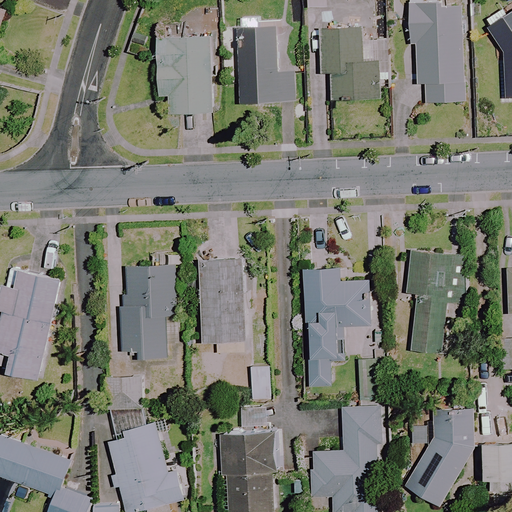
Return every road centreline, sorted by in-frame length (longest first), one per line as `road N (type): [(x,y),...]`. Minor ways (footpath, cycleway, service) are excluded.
road 1 (residential): [(74,187),(511,170)]
road 2 (residential): [(74,187),(82,86),(110,0)]
